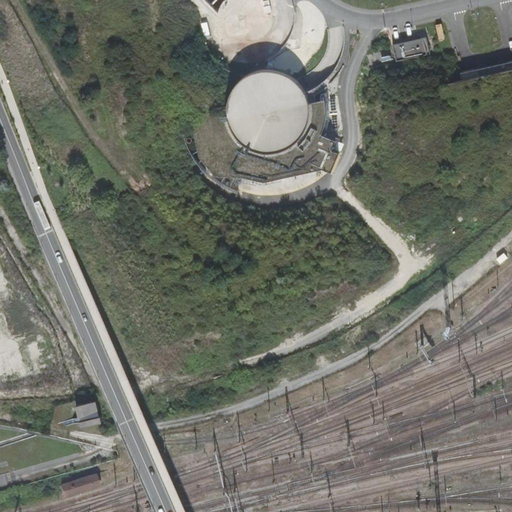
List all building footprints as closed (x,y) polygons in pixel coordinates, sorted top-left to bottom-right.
[(243,19),(229,22),(230,31),(244,29),(243,19)] [(430,54),(426,37),(393,45),(397,61),(430,54)] [(511,60),(461,72),(463,82),(457,84),(439,88),(449,130),(511,115),(511,60)] [(265,70),(257,71),(249,74),(242,78),(236,84),(231,91),(228,98),(226,106),(226,115),(227,123),(230,131),(234,138),(240,144),(247,148),(254,152),(262,154),(271,154),(279,153),(287,150),(294,145),(300,140),(305,133),(308,126),(310,117),(310,109),(309,104),(309,101),(306,93),(301,86),(296,80),(289,75),(282,72),(273,70),(265,70)] [(324,101),(309,104),(310,109),(310,117),(308,126),(305,133),(300,140),(294,145),(287,150),(279,153),(271,154),(262,154),(254,152),(247,148),(240,144),(234,138),(230,131),(227,123),(226,115),(226,106),(189,119),(197,159),(213,178),(242,180),(263,185),(321,172),(330,175),(338,156),(330,153),(335,143),(320,136),(323,128),(325,121),(326,113),(325,106),(324,101)] [(101,421),(95,400),(76,405),(81,426),(101,421)] [(94,474),(60,486),(64,498),(98,486),(94,474)]
